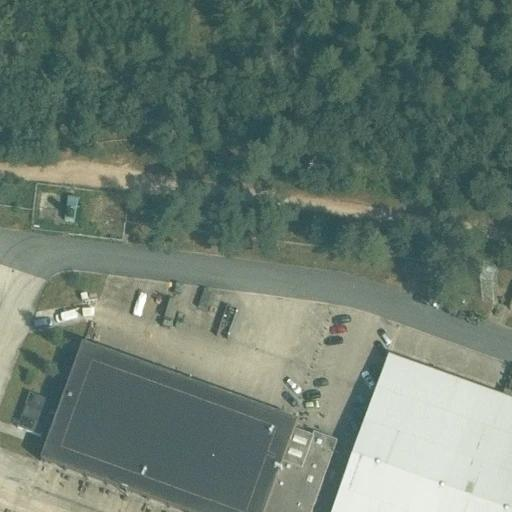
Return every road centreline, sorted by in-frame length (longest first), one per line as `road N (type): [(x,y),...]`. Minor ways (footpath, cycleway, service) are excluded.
road 1 (track): [(511,231),(0,166)]
road 2 (unknown): [(302,511),(387,310)]
